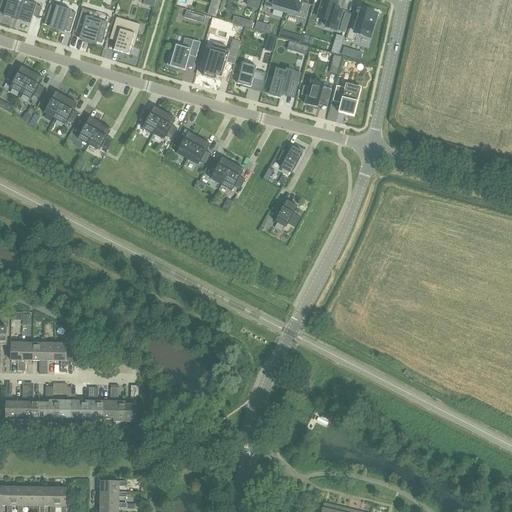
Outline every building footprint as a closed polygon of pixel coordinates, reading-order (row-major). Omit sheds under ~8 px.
[(17,20),(24,0),(22,0),(8,0),(5,11),(3,16),(17,20)] [(33,16),(37,6),(37,5),(24,0),(17,20),(30,25),(33,16)] [(248,0),(248,1),(247,5),(258,9),(260,0),(248,0)] [(266,0),(264,7),(285,13),(288,0),(266,0)] [(288,0),(285,13),(306,19),(310,5),(302,3),(303,0),(288,0)] [(326,27),(336,30),(342,12),(335,10),(337,3),(327,0),(323,0),(318,18),(328,21),(326,27)] [(76,13),(71,12),(72,11),(57,6),(56,7),(50,5),(44,25),(50,27),(50,29),(65,33),(65,31),(70,33),(76,13)] [(81,33),(79,40),(96,45),(97,42),(102,44),(108,23),(88,17),(90,11),(82,9),(75,32),(81,33)] [(346,39),(353,41),(355,34),(370,38),(377,15),(361,10),(358,22),(352,20),(346,39)] [(206,18),(198,16),(197,22),(204,24),(206,18)] [(134,48),(139,32),(129,29),(131,22),(116,18),(111,34),(118,36),(116,42),(114,50),(129,55),(131,47),(134,48)] [(346,33),(349,24),(343,22),(340,32),(346,33)] [(279,38),(285,40),(287,33),(281,31),(279,38)] [(303,37),(297,35),(295,42),(301,44),(303,37)] [(171,53),(167,66),(185,71),(186,67),(189,56),(196,58),(201,43),(193,41),(191,50),(182,47),(176,45),(174,54),(171,53)] [(213,42),(204,77),(216,80),(218,74),(223,76),(227,63),(230,50),(229,50),(225,49),(226,46),(213,42)] [(342,55),(349,57),(351,50),(344,48),(342,55)] [(243,63),(237,84),(241,85),(251,88),(253,80),(264,83),(266,74),(256,71),(257,67),(243,63)] [(22,67),(18,74),(13,71),(7,81),(12,84),(10,88),(21,94),(33,72),(22,67)] [(277,70),(270,95),(276,97),(277,98),(278,97),(279,97),(280,97),(281,95),(281,94),(294,97),(298,80),(292,78),(294,73),(294,72),(292,72),(292,71),(290,71),(287,70),(286,73),(277,70)] [(34,96),(39,99),(45,88),(40,86),(43,78),(33,72),(21,94),(32,100),(34,96)] [(307,97),(305,104),(318,108),(320,101),(322,101),(321,102),(328,104),(332,90),(323,87),(324,84),(311,81),(309,88),(307,97)] [(337,86),(333,102),(341,104),(339,112),(339,113),(354,117),(354,116),(361,89),(361,88),(346,84),(345,88),(337,86)] [(67,98),(56,92),(44,114),(55,119),(67,98)] [(77,104),(67,98),(55,119),(66,125),(68,121),(73,124),(79,114),(74,111),(77,104)] [(30,107),(26,113),(31,116),(35,109),(30,107)] [(151,114),(145,111),(140,122),(145,124),(143,128),(154,134),(165,113),(155,107),(153,109),(151,114)] [(154,134),(164,140),(166,136),(172,139),(177,129),(172,126),(176,119),(165,113),(154,134)] [(29,124),(34,127),(40,117),(35,114),(29,124)] [(86,125),(81,122),(75,132),(80,135),(78,139),(89,145),(101,123),(90,118),(86,125)] [(111,129),(101,123),(89,145),(100,151),(102,147),(107,150),(113,139),(107,137),(111,129)] [(174,147),(179,150),(177,154),(187,160),(199,138),(188,132),(185,140),(179,137),(174,147)] [(210,144),(199,138),(187,160),(198,166),(200,162),(206,165),(211,154),(206,151),(210,144)] [(291,174),(302,154),(303,152),(292,146),(288,154),(283,164),(281,166),(280,168),(291,174)] [(277,161),(283,164),(288,154),(283,151),(277,161)] [(211,179),(221,185),(233,164),(222,158),(218,166),(212,162),(207,172),(213,175),(211,179)] [(244,170),(233,164),(221,185),(232,191),(234,187),(240,190),(245,180),(240,177),(244,170)] [(263,179),(268,182),(274,171),(269,168),(263,179)] [(286,228),(287,226),(288,224),(295,228),(301,217),(294,213),(297,208),(298,206),(287,200),(286,202),(283,208),(278,205),(272,215),(277,218),(275,222),(286,228)] [(230,207),(225,204),(222,210),(227,213),(230,207)] [(22,343),(11,343),(11,361),(18,361),(18,371),(21,372),(22,343)] [(33,343),(22,343),(21,372),(26,372),(26,361),(33,361),(33,343)] [(44,344),(33,343),(33,361),(40,361),(40,374),(43,374),(44,344)] [(55,344),(44,344),(43,374),(47,374),(48,362),(55,362),(55,344)] [(55,344),(55,362),(61,362),(61,373),(65,373),(65,362),(66,362),(66,344),(55,344)] [(131,386),(131,396),(131,404),(126,404),(126,402),(125,422),(136,422),(137,395),(138,395),(138,386),(131,386)] [(39,421),(49,421),(50,388),(46,387),(46,396),(46,403),(39,403),(39,421)] [(60,419),(71,419),(72,388),(68,387),(68,401),(60,401),(59,421),(60,421),(60,420),(60,419)] [(16,420),(17,402),(12,402),(12,394),(7,394),(7,388),(1,388),(1,402),(6,402),(5,420),(16,420)] [(54,388),(50,388),(49,421),(59,421),(60,401),(54,400),(54,396),(54,388)] [(76,388),(72,388),(71,419),(81,419),(82,401),(75,401),(76,388)] [(81,419),(93,419),(94,388),(89,388),(89,396),(89,401),(82,401),(81,419)] [(97,388),(94,388),(93,419),(103,419),(104,401),(97,401),(97,396),(97,388)] [(113,422),(114,422),(115,389),(111,388),(111,396),(111,402),(104,401),(103,419),(113,420),(113,422)] [(119,389),(115,389),(114,422),(125,422),(126,402),(119,402),(119,396),(119,389)] [(23,403),(17,402),(16,420),(28,421),(28,394),(23,394),(23,396),(23,403)] [(34,394),(28,394),(28,421),(39,421),(39,403),(34,403),(34,396),(34,394)] [(101,492),(119,492),(119,486),(127,487),(127,482),(119,481),(119,482),(101,481),(101,492)] [(12,511),(12,506),(13,488),(1,487),(1,506),(7,506),(7,511),(12,511)] [(13,488),(12,506),(18,506),(18,511),(22,511),(23,506),(23,488),(13,488)] [(23,488),(23,506),(29,506),(28,511),(33,511),(34,506),(34,488),(23,488)] [(34,488),(34,506),(40,507),(39,511),(44,511),(45,507),(45,488),(34,488)] [(45,488),(45,507),(51,507),(50,511),(55,511),(56,507),(56,488),(45,488)] [(56,488),(56,507),(62,507),(61,511),(66,511),(67,506),(66,506),(67,488),(56,488)] [(101,492),(100,503),(119,503),(119,497),(127,497),(127,493),(119,492),(101,492)] [(100,511),(118,511),(119,508),(127,508),(127,503),(119,503),(100,503),(100,511)] [(333,511),(335,506),(323,503),(321,511),(333,511)]
